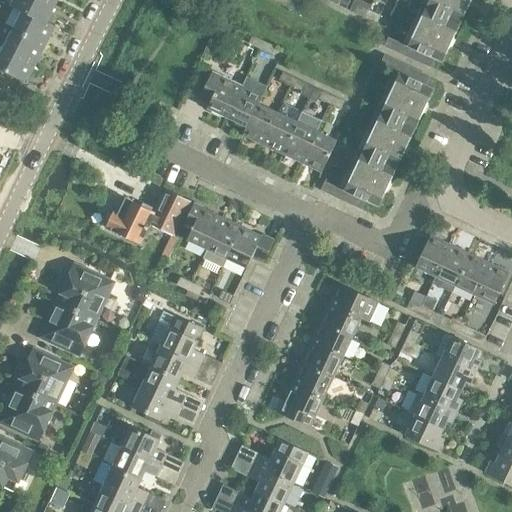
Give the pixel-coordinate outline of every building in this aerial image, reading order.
[(47,22),(56,5),(46,0),(14,0),(12,6),(23,12),(47,22)] [(294,10),(298,0),(277,0),(276,2),(294,10)] [(442,62),(452,40),(468,5),(470,0),(428,0),(407,46),(387,37),(384,44),(425,64),(429,56),(442,62)] [(365,17),(369,9),(357,3),(353,12),(365,17)] [(376,22),(380,14),(369,9),(365,17),(376,22)] [(45,46),(55,26),(47,22),(23,12),(14,29),(45,46)] [(36,64),(45,46),(14,29),(4,48),(36,64)] [(260,49),(264,41),(253,35),(248,44),(260,49)] [(271,54),(275,46),(264,41),(260,49),(271,54)] [(0,67),(27,82),(36,64),(4,48),(0,56),(0,67)] [(379,207),(388,189),(424,111),(426,107),(435,88),(422,82),(426,75),(385,56),(381,64),(399,73),(344,190),(325,182),(321,190),(362,209),(366,201),(379,207)] [(210,104),(223,77),(213,72),(200,99),(210,104)] [(290,86),(294,77),(283,72),(279,80),(290,86)] [(228,116),(242,86),(223,77),(210,104),(209,107),(228,116)] [(248,126),(255,109),(258,105),(267,87),(247,77),(242,86),(228,116),(247,126),(248,126)] [(302,91),(306,83),(294,77),(290,86),(302,91)] [(330,104),(334,96),(322,91),(318,99),(330,104)] [(341,109),(345,101),(334,96),(330,104),(341,109)] [(262,144),(277,114),(258,105),(255,109),(248,126),(247,126),(243,134),(262,144)] [(282,153),(297,123),(277,114),(262,144),(282,153)] [(302,163),(316,132),(297,123),(282,153),(302,163)] [(322,172),(336,142),(316,132),(302,163),(322,172)] [(176,236),(193,201),(168,189),(157,213),(127,198),(119,213),(114,211),(106,228),(142,245),(152,224),(176,236)] [(208,249),(223,218),(203,208),(204,206),(194,202),(185,222),(194,226),(188,239),(208,249)] [(224,267),(228,259),(243,227),(223,218),(208,249),(204,258),(224,267)] [(262,237),(255,233),(243,227),(228,259),(248,268),(253,257),(265,263),(275,240),(263,235),(262,237)] [(436,276),(451,245),(431,236),(416,267),(436,276)] [(453,291),(456,285),(470,254),(451,245),(436,276),(434,282),(453,291)] [(475,295),(490,263),(470,254),(456,285),(475,295)] [(495,304),(510,273),(490,263),(475,295),(495,304)] [(97,319),(113,283),(76,266),(59,301),(97,319)] [(189,290),(193,282),(181,277),(177,285),(189,290)] [(198,300),(204,287),(193,282),(189,290),(187,294),(198,300)] [(361,319),(370,299),(339,284),(329,305),(361,319)] [(223,290),(219,298),(231,304),(235,295),(223,290)] [(418,314),(422,305),(410,299),(406,308),(418,314)] [(80,354),(97,319),(59,301),(43,336),(80,354)] [(437,323),(441,314),(433,310),(435,306),(424,301),(422,305),(418,314),(437,323)] [(351,339),(361,319),(329,305),(320,324),(351,339)] [(457,332),(461,324),(441,314),(437,323),(457,332)] [(200,366),(206,355),(194,349),(204,328),(176,315),(160,347),(200,366)] [(400,337),(406,325),(398,321),(392,334),(400,337)] [(342,358),(351,339),(320,324),(311,344),(342,358)] [(482,344),(486,335),(461,324),(457,332),(482,344)] [(415,343),(419,333),(411,330),(406,339),(415,343)] [(395,348),(400,337),(392,334),(387,344),(395,348)] [(448,334),(438,354),(444,357),(476,372),(481,361),(477,359),(481,350),(454,337),(448,334)] [(416,359),(421,346),(415,343),(406,339),(400,351),(416,359)] [(333,378),(342,358),(311,344),(302,363),(333,378)] [(195,377),(200,366),(160,347),(151,367),(179,380),(183,372),(195,377)] [(57,404),(74,367),(34,348),(17,385),(57,404)] [(444,357),(434,376),(435,377),(463,390),(467,382),(470,384),(476,372),(444,357)] [(385,378),(390,367),(390,366),(383,362),(377,374),(385,378)] [(324,397),(333,378),(302,363),(293,383),(324,397)] [(182,405),(187,393),(176,388),(179,380),(151,367),(142,387),(182,405)] [(393,383),(399,372),(390,367),(385,378),(384,379),(393,383)] [(380,388),(381,387),(384,379),(385,378),(377,374),(372,385),(380,388)] [(434,377),(425,396),(457,412),(463,400),(459,398),(463,390),(435,377),(434,376),(434,377)] [(390,391),(393,383),(384,379),(381,387),(390,391)] [(309,429),(324,397),(293,383),(278,413),(309,429)] [(0,421),(39,441),(57,404),(17,385),(0,420),(0,421)] [(176,416),(182,405),(142,387),(133,407),(161,420),(165,411),(176,416)] [(420,394),(411,413),(416,416),(444,429),(448,420),(452,422),(457,412),(425,396),(420,394)] [(365,416),(370,405),(362,401),(357,412),(365,416)] [(378,422),(382,413),(374,409),(369,418),(378,422)] [(359,427),(365,416),(357,412),(351,424),(359,427)] [(416,416),(407,436),(415,439),(439,451),(444,440),(440,438),(444,429),(416,416)] [(98,435),(102,426),(92,421),(88,430),(97,434),(98,435)] [(162,465),(167,453),(157,448),(161,440),(132,427),(123,446),(162,465)] [(88,454),(97,434),(88,430),(79,449),(88,454)] [(511,436),(505,433),(500,444),(504,446),(500,455),(511,460),(511,436)] [(0,484),(15,492),(34,452),(0,436),(0,484)] [(294,484),(309,453),(281,439),(271,460),(259,454),(254,465),(294,484)] [(157,476),(162,465),(123,446),(114,466),(142,479),(146,471),(157,476)] [(83,464),(88,454),(79,449),(74,460),(83,464)] [(492,462),(486,473),(511,485),(511,460),(500,455),(496,463),(492,462)] [(285,504),(294,484),(254,465),(249,476),(260,482),(257,490),(266,495),(285,504)] [(143,503),(149,492),(138,487),(142,479),(114,466),(105,485),(143,503)] [(67,491),(72,480),(63,476),(58,487),(67,491)] [(132,511),(139,511),(143,503),(105,485),(96,505),(111,511),(126,511),(128,510),(132,511)] [(280,511),(285,504),(266,495),(257,490),(253,499),(241,493),(236,504),(251,511),(280,511)] [(111,511),(96,505),(85,500),(79,511),(111,511)]
